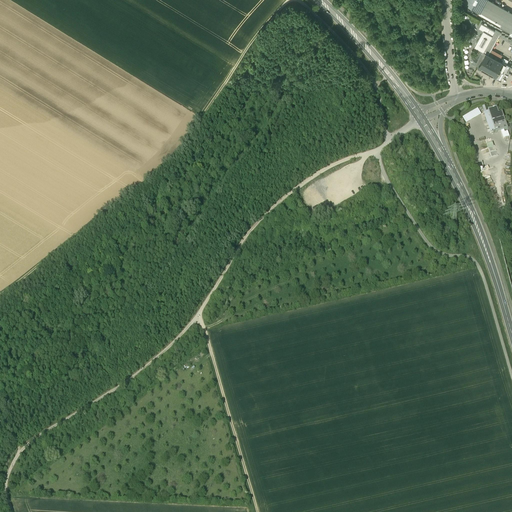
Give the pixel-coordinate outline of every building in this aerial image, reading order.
[(480,12),(487,0),(463,0),(463,2),(480,12)] [(511,29),(511,12),(489,0),(487,0),(480,12),(501,24),(500,26),(510,33),(511,29)] [(495,31),(481,24),(478,29),(483,31),(474,47),(482,51),(483,52),(495,31)] [(471,29),(467,32),(471,38),(474,39),(476,37),(476,34),(471,29)] [(483,52),(488,55),(501,32),(496,29),(495,31),(483,52)] [(511,37),(503,32),(500,37),(511,43),(511,37)] [(483,52),(482,51),(477,60),(474,58),(472,59),(471,60),(472,62),(475,64),(481,68),(482,67),(484,68),(483,70),(492,75),(492,76),(500,81),(505,73),(506,74),(511,66),(502,61),(502,62),(488,55),(483,52)] [(496,107),(488,110),(496,133),(508,128),(502,112),(498,113),(496,107)]
